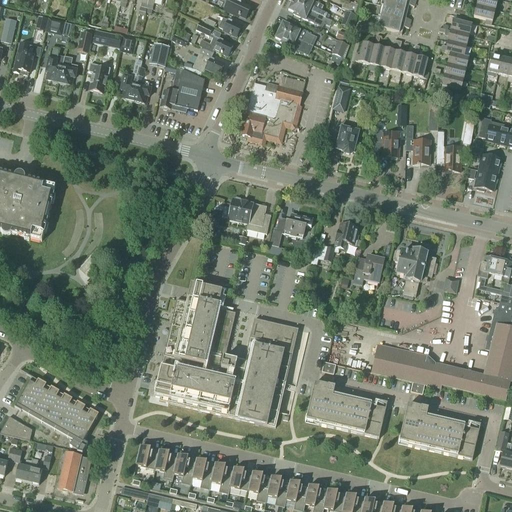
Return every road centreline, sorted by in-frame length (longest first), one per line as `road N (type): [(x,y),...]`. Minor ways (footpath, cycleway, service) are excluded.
road 1 (residential): [(481,486),(465,507),(118,429)]
road 2 (tertiary): [(511,232),(210,160)]
road 3 (residential): [(305,374),(497,419),(481,486)]
road 4 (residential): [(210,160),(34,117)]
road 5 (tertiary): [(210,160),(272,0)]
road 6 (residential): [(305,374),(317,326),(225,303)]
road 7 (residential): [(158,272),(210,184),(210,160)]
road 8 (residential): [(210,160),(158,272)]
